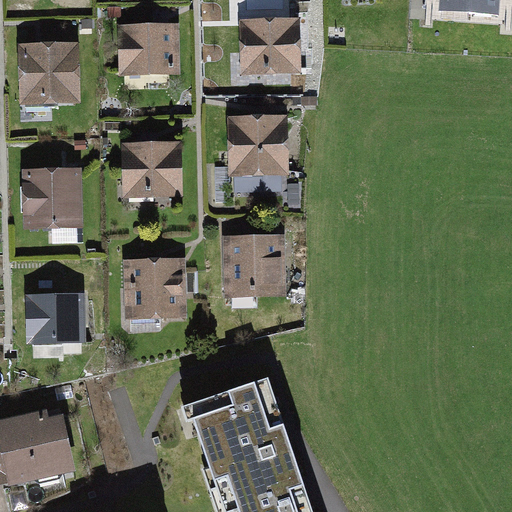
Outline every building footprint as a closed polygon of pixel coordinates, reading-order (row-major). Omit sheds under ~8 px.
[(499,0),(439,0),(438,11),(499,16),(499,0)] [(178,32),(118,30),(116,79),(176,80),(178,32)] [(301,33),(240,31),(239,78),(299,80),(301,33)] [(79,51),(20,52),(21,110),(80,109),(79,51)] [(286,124),(226,124),(226,184),(286,184),(286,124)] [(181,154),(124,154),(125,209),(181,208),(181,154)] [(79,180),(24,181),(25,235),(79,235),(79,180)] [(283,246),(229,247),(230,304),(284,302),(283,246)] [(186,269),(129,270),(129,323),(186,323),(186,269)] [(83,296),(27,299),(29,343),(85,340),(83,296)] [(315,511),(269,377),(178,408),(184,427),(193,424),(204,458),(194,461),(211,511),(315,511)] [(58,422),(0,434),(0,494),(71,478),(58,422)]
